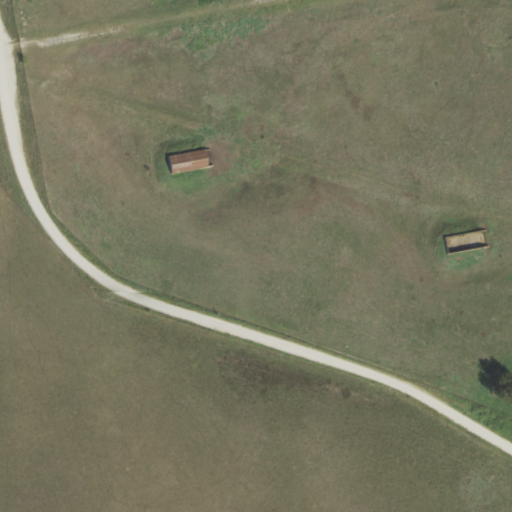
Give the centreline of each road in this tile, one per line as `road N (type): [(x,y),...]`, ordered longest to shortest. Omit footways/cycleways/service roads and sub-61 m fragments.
road 1 (residential): [(511,449),(385,377),(154,308),(90,279),(48,231),(25,188),(0,51)]
road 2 (residential): [(0,41),(243,0)]
